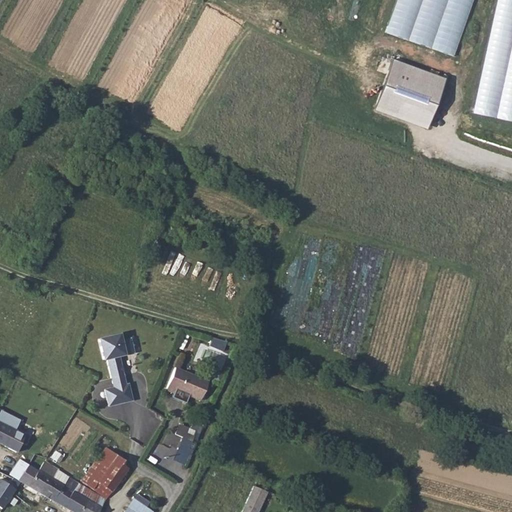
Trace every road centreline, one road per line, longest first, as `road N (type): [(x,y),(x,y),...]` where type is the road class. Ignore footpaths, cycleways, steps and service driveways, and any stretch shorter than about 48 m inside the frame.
road 1 (track): [(511,431),(411,404),(254,335)]
road 2 (track): [(0,262),(254,335)]
road 3 (track): [(176,493),(251,350),(274,260)]
